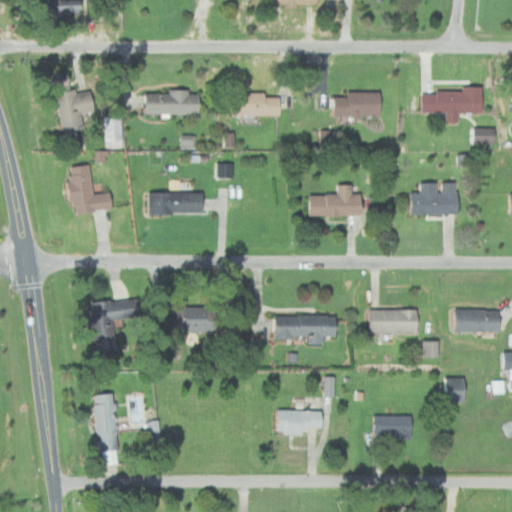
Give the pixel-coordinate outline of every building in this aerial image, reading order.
[(50,0),(50,18),(83,18),(83,0),(50,0)] [(84,129),(81,114),(95,111),(91,89),(56,96),(63,133),(84,129)] [(484,112),(483,89),(422,90),(423,113),(448,112),(448,122),(459,122),(459,113),(484,112)] [(201,114),(201,91),(146,91),(146,114),(201,114)] [(349,96),(335,96),(335,115),(382,115),(382,92),(349,92),(349,96)] [(233,93),(233,115),(281,115),(281,93),(233,93)] [(105,117),(105,147),(121,147),(121,117),(105,117)] [(496,128),(475,128),(475,144),(496,144),(496,128)] [(177,147),(194,148),(194,135),(178,134),(177,147)] [(229,163),(213,163),(213,178),(229,177),(229,163)] [(69,165),(73,212),(112,209),(111,191),(92,193),(90,164),(69,165)] [(412,213),(459,213),(459,181),(420,181),(420,191),(412,192),(412,213)] [(362,215),(362,192),(353,192),(353,184),(338,184),(338,194),(309,194),(309,215),(362,215)] [(150,192),(150,215),(202,213),(201,192),(150,192)] [(139,318),(137,297),(90,302),(95,351),(117,348),(114,320),(139,318)] [(176,308),(176,332),(218,332),(218,308),(176,308)] [(418,332),(418,309),(370,309),(370,332),(418,332)] [(500,331),(500,309),(454,309),(454,331),(500,331)] [(275,314),(275,337),(336,337),(336,314),(275,314)] [(438,341),(423,341),(423,356),(438,356),(438,341)] [(499,369),(508,369),(508,389),(511,388),(511,350),(499,351),(499,369)] [(443,377),(443,401),(466,401),(466,377),(443,377)] [(120,448),(114,393),(95,395),(100,450),(120,448)] [(312,433),(312,428),(322,428),(322,410),(277,410),(277,433),(312,433)] [(411,436),(411,415),(373,415),(373,436),(411,436)]
